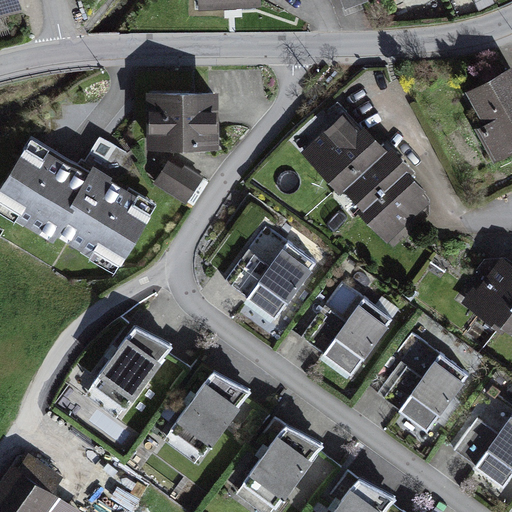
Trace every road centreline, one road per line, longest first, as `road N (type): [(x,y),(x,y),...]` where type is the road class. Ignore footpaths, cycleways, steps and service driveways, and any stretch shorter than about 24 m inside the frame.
road 1 (residential): [(175,272),(187,304),(475,511)]
road 2 (residential): [(294,45),(293,94),(182,245),(175,272)]
road 3 (residential): [(175,272),(118,293),(62,341),(4,455)]
road 4 (residential): [(60,53),(294,45)]
road 5 (residential): [(294,45),(408,43),(511,19)]
